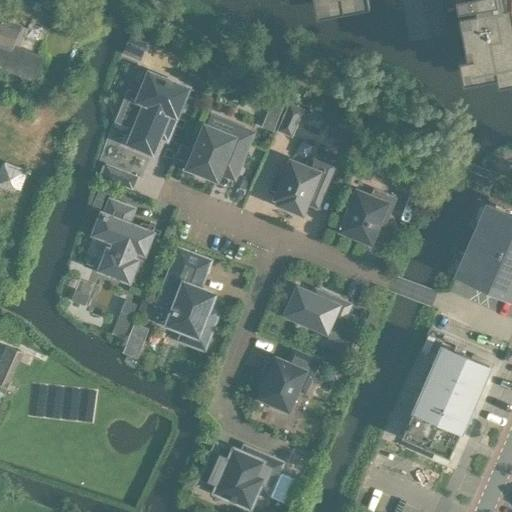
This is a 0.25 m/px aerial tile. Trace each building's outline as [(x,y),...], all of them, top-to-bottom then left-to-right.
[(19,0),(18,4),(30,9),(33,0),(19,0)] [(441,0),(403,0),(410,38),(447,31),(445,23),(461,20),(459,8),(443,11),(441,0)] [(511,0),(457,0),(459,8),(461,20),(471,73),(511,65),(511,0)] [(46,1),(41,13),(53,18),(58,6),(46,1)] [(21,25),(0,16),(0,46),(1,46),(0,49),(0,66),(25,77),(35,54),(13,45),(21,25)] [(187,87),(150,72),(129,123),(137,126),(130,142),(152,151),(164,121),(172,124),(187,87)] [(273,98),(269,107),(281,111),(284,102),(273,98)] [(279,129),(292,135),(303,108),(290,102),(279,129)] [(307,121),(306,123),(309,124),(319,128),(324,117),(311,112),(307,121)] [(217,177),(221,166),(222,166),(222,165),(221,165),(224,159),(224,160),(225,159),(239,164),(252,132),(237,126),(233,136),(205,125),(189,166),(192,167),(217,177)] [(333,137),(355,146),(360,134),(339,125),(333,137)] [(362,154),(382,162),(388,147),(368,139),(362,154)] [(181,143),(175,157),(184,161),(190,147),(181,143)] [(407,155),(396,183),(413,189),(424,162),(407,155)] [(319,201),(334,164),(317,157),(312,168),(291,159),(276,196),(280,198),(279,202),(302,211),(308,196),(319,201)] [(106,162),(100,175),(133,189),(138,175),(106,162)] [(370,239),(382,209),(390,212),(396,197),(374,188),(371,196),(358,191),(356,195),(353,193),(347,207),(351,208),(343,228),(353,232),(351,236),(364,241),(366,238),(370,239)] [(96,197),(91,207),(100,210),(104,200),(96,197)] [(101,215),(111,219),(105,236),(116,240),(112,249),(109,247),(101,268),(104,269),(125,277),(125,278),(129,279),(137,258),(132,257),(136,248),(144,251),(152,231),(128,222),(133,208),(111,199),(105,213),(102,212),(101,215)] [(511,210),(489,200),(458,271),(511,294),(511,210)] [(179,249),(164,291),(178,296),(168,322),(185,329),(181,338),(204,347),(213,323),(204,319),(214,293),(199,287),(209,260),(179,249)] [(290,291),(285,303),(289,305),(286,312),(325,329),(320,340),(347,351),(362,318),(347,312),(351,303),(328,293),(325,298),(298,286),(295,293),(290,291)] [(125,299),(121,310),(132,315),(137,303),(125,299)] [(370,311),(364,326),(375,330),(381,316),(370,311)] [(142,342),(127,336),(122,351),(136,356),(142,342)] [(401,434),(449,455),(468,413),(467,413),(489,363),(441,342),(420,392),(419,392),(401,434)] [(0,389),(5,392),(23,352),(11,347),(0,372),(0,389)] [(319,359),(293,348),(287,361),(277,357),(275,361),(271,358),(257,389),(262,391),(260,395),(273,400),(271,406),(283,411),(285,406),(289,407),(297,387),(305,391),(319,359)] [(267,495),(281,462),(262,454),(260,459),(234,448),(233,451),(216,444),(205,470),(221,477),(216,490),(230,496),(230,497),(235,499),(235,498),(249,504),(256,490),(267,495)]
